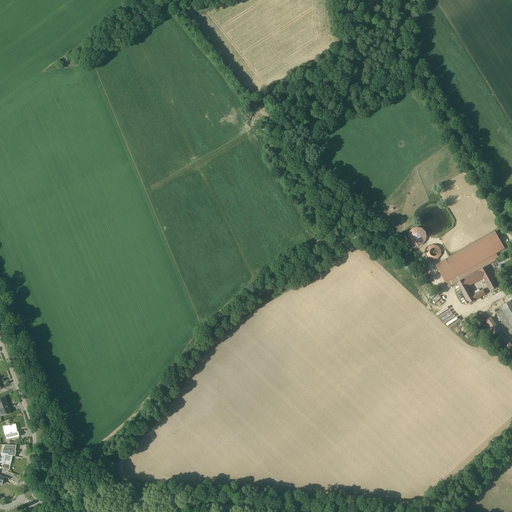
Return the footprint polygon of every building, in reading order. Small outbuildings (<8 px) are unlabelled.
[(449,288),(457,283),(462,281),(463,280),(487,266),(484,262),(497,255),(496,254),(505,249),(495,231),(436,265),(449,288)] [(463,280),(462,281),(457,283),(469,304),(486,294),(483,290),(473,296),(468,287),(483,278),(491,291),(498,287),(487,266),(463,280)] [(511,300),(495,309),(505,326),(509,333),(511,331),(511,300)] [(480,325),(482,323),(511,362),(511,345),(491,317),(487,320),(481,313),(475,318),(480,325)] [(5,397),(0,399),(0,411),(2,416),(11,413),(5,397)] [(16,425),(5,427),(7,439),(19,437),(18,432),(17,432),(16,425)] [(11,468),(14,456),(15,456),(16,451),(4,448),(1,462),(3,463),(3,464),(5,464),(4,466),(11,468)]
